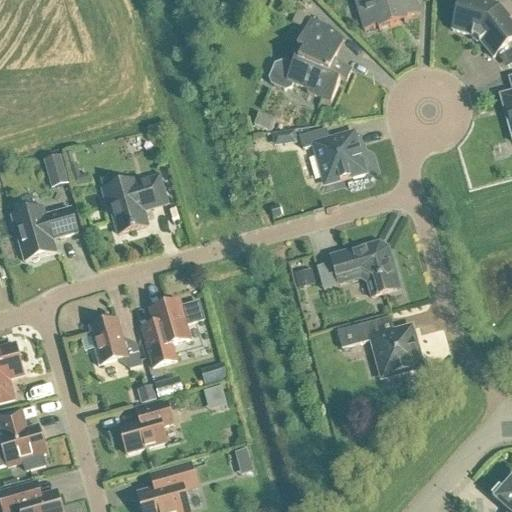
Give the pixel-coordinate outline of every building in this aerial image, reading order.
[(428,0),(360,0),(355,2),(364,35),(378,30),(379,34),(408,26),(407,22),(420,18),(417,5),(429,1),(428,0)] [(511,27),(508,23),(510,21),(499,9),(500,8),(484,3),(483,6),(463,0),(462,0),(453,34),(472,40),(472,41),(473,42),(474,40),(480,45),(479,46),(480,47),(481,46),(494,62),(511,46),(511,27)] [(335,67),(344,45),(329,30),(311,22),(298,52),(304,55),(300,66),(296,64),(293,71),(282,66),(276,69),(270,83),(273,89),(285,94),(291,92),(293,88),(308,94),(307,97),(331,107),(341,85),(346,87),(352,74),(335,67)] [(511,142),(511,81),(510,82),(511,87),(511,98),(503,101),(511,131),(509,132),(511,142)] [(271,136),(276,124),(259,117),(254,129),(271,136)] [(367,175),(364,164),(362,165),(354,138),(330,145),(327,133),(300,141),(303,153),(315,150),(317,157),(315,160),(322,183),(325,185),(326,188),(353,181),(353,183),(364,180),(367,175)] [(272,138),(274,150),(297,147),(296,135),(272,138)] [(69,188),(61,160),(44,165),(52,193),(69,188)] [(80,179),(77,167),(70,169),(75,189),(90,185),(88,177),(80,179)] [(144,215),(168,208),(161,181),(137,188),(136,184),(104,193),(109,210),(111,209),(120,238),(149,230),(144,215)] [(39,265),(41,261),(57,256),(54,244),(79,237),(72,212),(46,219),(44,211),(13,220),(25,265),(31,264),(34,266),(39,265)] [(331,261),(333,267),(317,271),(324,294),(341,289),(341,288),(361,283),(368,287),(372,300),(371,300),(371,302),(401,293),(390,255),(385,256),(378,252),(377,248),(331,261)] [(312,273),(294,278),(298,293),(316,289),(312,273)] [(182,311),(180,306),(152,314),(155,328),(142,331),(154,372),(178,365),(173,349),(191,344),(188,332),(182,311)] [(199,306),(182,311),(188,332),(205,327),(199,306)] [(143,370),(136,347),(125,350),(117,324),(92,331),(98,353),(95,354),(99,370),(128,362),(131,373),(143,370)] [(369,346),(365,329),(338,336),(342,353),(369,346)] [(383,382),(422,371),(411,333),(373,343),(383,382)] [(24,378),(16,349),(0,353),(0,407),(15,403),(10,382),(24,378)] [(225,368),(202,374),(206,385),(228,379),(225,368)] [(153,390),(138,394),(141,408),(157,404),(153,390)] [(222,391),(205,396),(209,411),(226,407),(222,391)] [(141,427),(121,433),(128,458),(167,447),(163,431),(175,427),(169,406),(138,415),(141,427)] [(28,477),(49,471),(45,458),(47,458),(39,431),(27,434),(22,415),(0,420),(0,426),(4,440),(0,441),(9,471),(25,466),(28,477)] [(247,453),(236,457),(239,466),(250,463),(247,453)] [(155,493),(139,498),(140,502),(138,505),(140,511),(189,511),(185,495),(198,491),(192,468),(151,480),(155,493)] [(500,491),(492,500),(505,511),(511,511),(511,484),(504,494),(500,491)] [(61,511),(57,496),(41,500),(37,486),(0,496),(0,498),(3,511),(61,511)]
